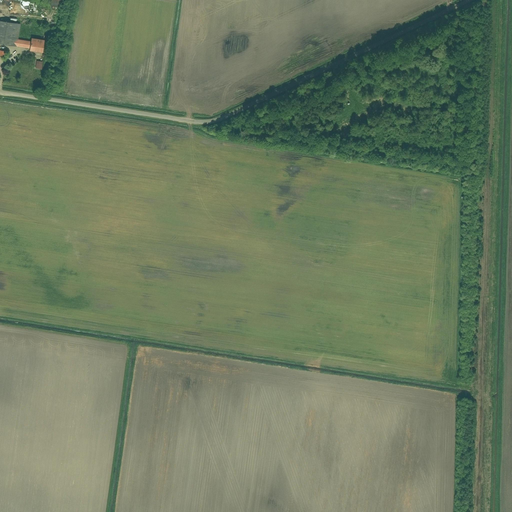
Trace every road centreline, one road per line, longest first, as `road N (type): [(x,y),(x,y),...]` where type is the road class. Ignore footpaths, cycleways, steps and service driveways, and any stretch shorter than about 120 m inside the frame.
road 1 (track): [(493,0),(476,511)]
road 2 (residential): [(0,93),(206,122),(469,0)]
